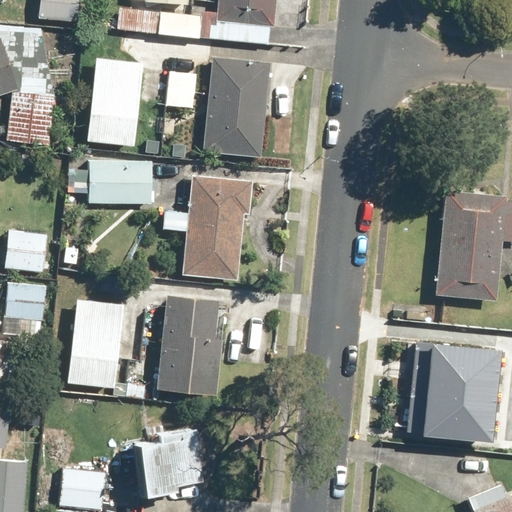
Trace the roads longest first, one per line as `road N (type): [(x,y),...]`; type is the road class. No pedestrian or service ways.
road 1 (residential): [(318,511),(367,49)]
road 2 (residential): [(511,64),(367,49)]
